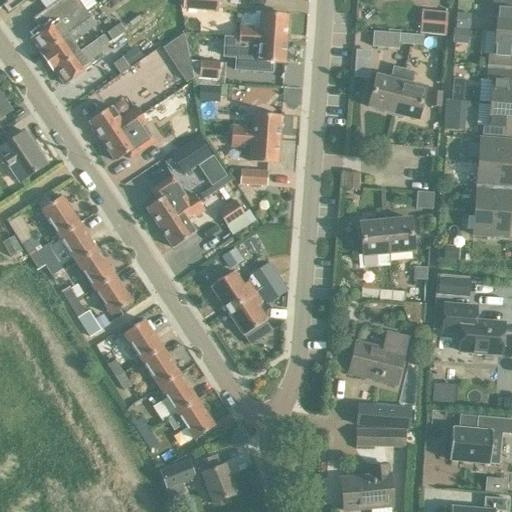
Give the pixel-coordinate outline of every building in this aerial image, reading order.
[(0,0),(0,8),(2,7),(7,14),(25,0),(0,0)] [(216,13),(217,0),(183,0),(183,10),(216,13)] [(495,32),(511,33),(511,0),(492,0),(492,9),(497,9),(495,32)] [(422,11),(420,34),(444,36),(446,13),(422,11)] [(41,56),(90,20),(84,12),(74,19),(75,21),(72,23),(66,14),(30,40),(40,54),(41,56)] [(137,15),(128,21),(131,26),(140,19),(137,15)] [(238,27),(238,37),(285,41),(287,18),(259,15),(258,31),(252,31),(252,28),(238,27)] [(456,15),(455,29),(466,30),(467,16),(456,15)] [(52,71),(78,52),(71,43),(85,34),(84,32),(94,25),(90,20),(41,56),(40,54),(39,55),(52,73),(53,72),(52,71)] [(125,31),(119,23),(106,33),(112,40),(125,31)] [(82,47),(104,32),(99,25),(77,40),(82,47)] [(466,30),(455,29),(454,29),(453,44),(465,45),(466,30)] [(488,68),(511,69),(511,33),(495,32),(494,56),(489,55),(488,68)] [(398,36),(372,34),(371,48),(397,49),(397,45),(398,36)] [(182,35),(161,49),(173,66),(187,57),(182,35)] [(52,71),(53,72),(63,86),(89,67),(88,66),(101,57),(95,50),(106,42),(102,36),(78,53),(78,52),(52,71)] [(222,36),(220,57),(233,58),(232,70),(270,73),(271,64),(283,65),(285,41),(238,37),(222,36)] [(397,45),(409,46),(410,37),(398,36),(397,45)] [(410,37),(409,46),(421,46),(422,37),(410,37)] [(123,59),(129,68),(138,62),(131,52),(122,59),(123,59)] [(120,75),(129,68),(123,59),(113,66),(120,75)] [(217,62),(188,61),(193,84),(217,85),(217,62)] [(368,109),(391,114),(399,83),(403,69),(393,67),(389,80),(376,77),(368,109)] [(490,104),(511,105),(511,69),(488,68),(487,80),(492,81),(490,104)] [(399,83),(391,114),(417,121),(425,89),(411,86),(414,72),(403,69),(399,83)] [(196,102),(218,102),(218,86),(196,86),(196,102)] [(431,91),(431,108),(440,108),(440,91),(431,91)] [(452,91),(451,101),(462,102),(463,92),(452,91)] [(0,133),(2,133),(0,129),(0,118),(10,112),(0,97),(0,133)] [(445,101),(444,114),(465,115),(466,102),(462,102),(451,101),(448,101),(445,101)] [(511,105),(490,104),(488,128),(483,127),(482,140),(510,141),(511,131),(511,130),(511,105)] [(110,107),(87,123),(100,142),(129,123),(140,116),(134,107),(123,115),(125,118),(119,121),(110,107)] [(230,137),(278,141),(279,117),(252,115),(251,131),(244,131),(244,128),(231,127),(230,137)] [(129,123),(100,142),(113,162),(124,155),(128,160),(154,142),(143,125),(145,124),(140,116),(129,123)] [(0,154),(18,183),(45,165),(23,132),(0,147),(0,154)] [(278,141),(230,137),(230,146),(243,147),(243,144),(249,145),(248,162),(276,164),(278,141)] [(210,155),(199,138),(171,156),(182,173),(210,155)] [(478,164),(511,166),(511,147),(509,147),(510,141),(482,140),(480,139),(478,164)] [(212,155),(196,165),(210,186),(226,176),(212,155)] [(476,188),(506,190),(506,185),(511,186),(511,175),(511,166),(478,164),(476,188)] [(266,187),(267,173),(240,171),(239,185),(266,187)] [(341,174),(340,188),(358,189),(359,175),(341,174)] [(157,201),(145,209),(159,229),(198,202),(192,194),(185,198),(171,177),(150,191),(157,201)] [(474,212),(509,215),(511,195),(506,195),(506,190),(476,188),(474,212)] [(432,211),(433,195),(418,194),(416,210),(432,211)] [(57,238),(78,224),(60,198),(40,212),(57,238)] [(198,202),(159,229),(172,248),(194,233),(185,219),(190,215),(192,218),(204,210),(198,202)] [(244,215),(235,202),(218,213),(226,226),(244,215)] [(244,215),(226,226),(232,235),(255,220),(249,211),(244,215)] [(509,215),(474,212),(472,237),(502,239),(503,233),(508,234),(509,215)] [(387,254),(388,254),(413,252),(410,220),(385,223),(387,254)] [(387,254),(385,223),(359,225),(362,257),(377,255),(378,266),(388,265),(388,254),(387,254)] [(78,224),(57,238),(74,264),(95,250),(78,224)] [(38,252),(30,239),(21,244),(29,257),(38,252)] [(444,260),(455,260),(456,246),(445,246),(444,260)] [(221,257),(229,269),(242,261),(234,249),(221,257)] [(95,250),(74,264),(92,290),(112,276),(95,250)] [(46,265),(38,252),(29,257),(37,271),(46,265)] [(258,291),(278,278),(269,263),(248,277),(258,291)] [(426,269),(414,268),(414,280),(426,281),(426,269)] [(227,312),(255,293),(248,282),(242,286),(233,272),(210,287),(227,312)] [(469,277),(439,275),(437,293),(467,295),(469,277)] [(112,276),(92,290),(109,316),(129,302),(112,276)] [(278,278),(258,291),(267,304),(287,291),(278,278)] [(60,293),(68,305),(77,300),(69,287),(60,293)] [(377,301),(389,302),(390,290),(378,289),(377,301)] [(390,290),(389,302),(401,303),(402,291),(390,290)] [(255,293),(227,312),(243,336),(266,321),(257,307),(262,303),(255,293)] [(77,300),(68,305),(76,318),(85,312),(77,300)] [(505,338),(505,331),(503,329),(503,325),(475,323),(476,309),(444,306),(442,332),(460,333),(459,352),(501,355),(502,340),(505,338)] [(85,312),(76,318),(86,335),(98,328),(87,310),(85,312)] [(139,362),(160,349),(142,322),(122,336),(139,362)] [(382,350),(356,343),(349,373),(348,375),(395,387),(407,339),(389,334),(387,339),(385,339),(382,350)] [(344,340),(336,370),(349,373),(356,343),(344,340)] [(160,349),(139,362),(157,388),(177,375),(160,349)] [(115,379),(123,373),(115,360),(106,365),(115,379)] [(123,373),(115,379),(122,390),(130,385),(123,373)] [(177,375),(157,388),(174,414),(194,401),(177,375)] [(511,396),(508,397),(508,401),(503,400),(502,414),(511,414),(511,396)] [(174,414),(174,415),(166,420),(173,431),(182,426),(191,441),(212,427),(194,401),(174,414)] [(358,405),(356,425),(408,429),(410,410),(410,409),(358,405)] [(452,429),(449,461),(489,465),(498,466),(501,434),(511,435),(511,420),(476,417),(475,431),(452,429)] [(141,436),(149,430),(141,418),(133,423),(141,436)] [(405,448),(405,430),(380,429),(379,448),(405,448)] [(149,430),(141,436),(149,448),(157,443),(149,430)] [(211,503),(234,493),(223,465),(218,467),(213,456),(195,463),(211,503)] [(161,472),(158,473),(163,483),(165,483),(169,481),(178,477),(181,484),(195,479),(188,461),(161,472)] [(368,478),(340,480),(343,511),(370,509),(370,511),(390,511),(390,507),(391,507),(388,476),(387,467),(368,468),(368,478)] [(486,477),(485,491),(502,492),(503,479),(486,477)] [(497,511),(504,511),(506,500),(484,498),(483,510),(450,508),(449,511),(495,511),(497,511)]
